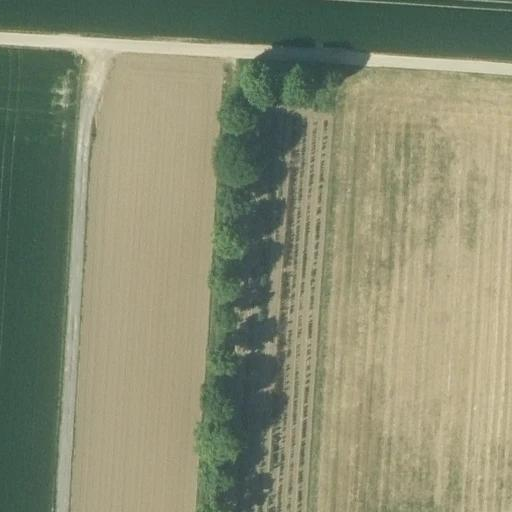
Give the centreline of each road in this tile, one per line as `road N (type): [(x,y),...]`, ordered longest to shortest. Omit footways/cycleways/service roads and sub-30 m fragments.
road 1 (track): [(511,69),(0,39)]
road 2 (track): [(88,45),(61,511)]
road 3 (track): [(210,511),(228,52)]
